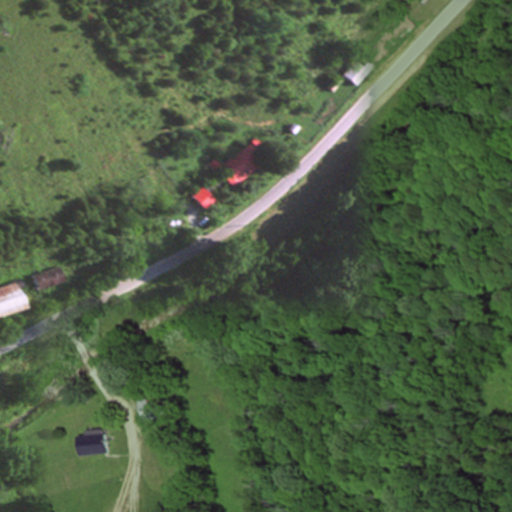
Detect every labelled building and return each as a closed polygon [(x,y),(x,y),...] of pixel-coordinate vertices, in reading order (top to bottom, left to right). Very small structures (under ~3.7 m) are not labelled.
[(357,85),(376,67),(364,54),(344,72),(357,85)] [(230,181),(252,164),(243,152),(221,169),(230,181)] [(34,275),(39,290),(67,281),(61,265),(34,275)] [(0,316),(29,309),(22,281),(0,287),(0,316)] [(141,400),(146,421),(167,416),(162,395),(141,400)] [(113,454),(111,430),(83,431),(84,455),(113,454)]
